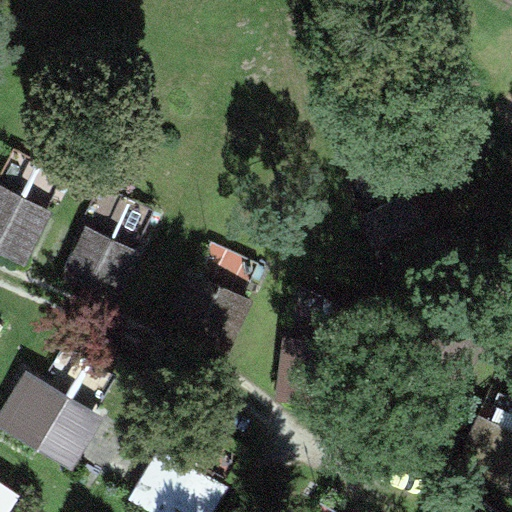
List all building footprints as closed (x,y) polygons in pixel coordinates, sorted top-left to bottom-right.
[(0,236),(27,249),(71,159),(18,133),(0,169),(0,236)] [(66,277),(117,298),(159,196),(108,175),(66,277)] [(284,389),(339,397),(349,328),(293,320),(284,389)] [(34,353),(0,413),(79,457),(113,398),(34,353)] [(511,414),(488,406),(472,452),(511,466),(511,414)] [(178,511),(211,511),(236,471),(167,430),(134,486),(178,511)]
